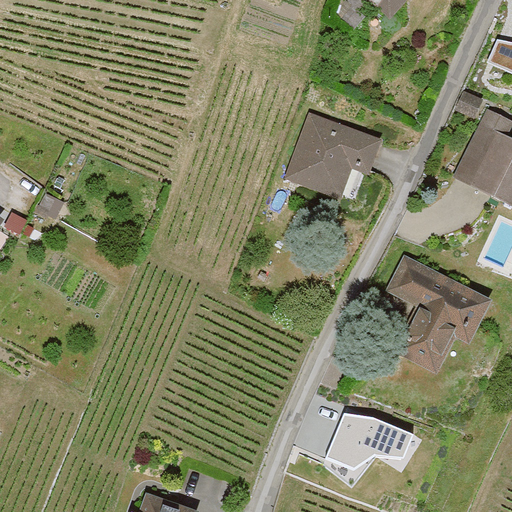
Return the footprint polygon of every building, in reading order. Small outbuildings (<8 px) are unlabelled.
[(377,0),(398,18),(414,0),(377,0)] [(511,42),(497,40),(487,63),(511,73),(511,42)] [(511,122),(488,111),(458,174),(511,199),(511,122)] [(385,138),(311,113),(289,177),(363,202),(385,138)] [(504,303),(408,253),(386,296),(423,315),(403,352),(443,373),(461,337),(481,347),(504,303)] [(376,416),(334,401),(317,451),(302,446),(295,463),(352,483),(376,416)] [(225,511),(235,480),(206,472),(197,506),(219,511),(225,511)]
